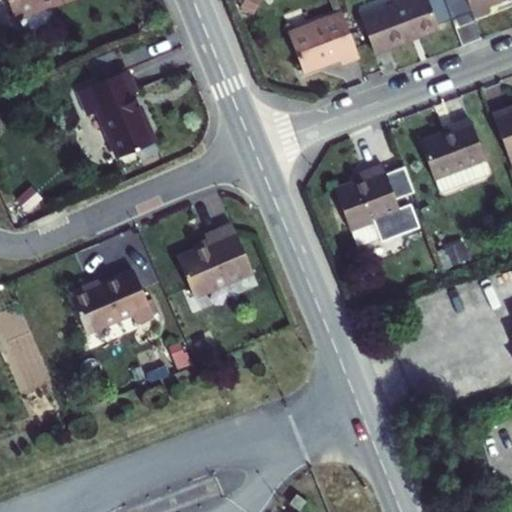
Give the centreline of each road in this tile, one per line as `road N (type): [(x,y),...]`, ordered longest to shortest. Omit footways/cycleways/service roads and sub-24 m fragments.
road 1 (tertiary): [(253,149),(401,511)]
road 2 (residential): [(511,51),(253,149)]
road 3 (residential): [(253,149),(85,222)]
road 4 (tertiary): [(193,0),(253,149)]
